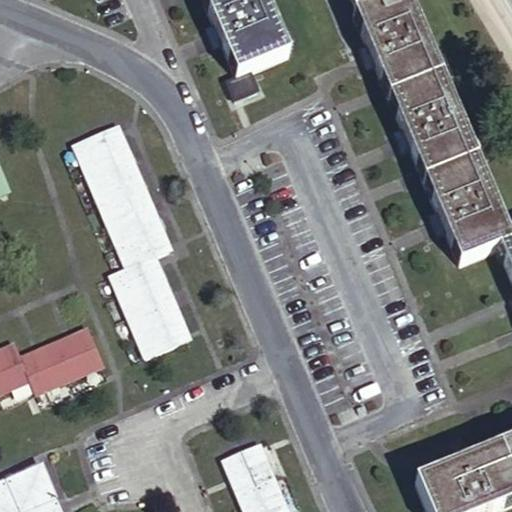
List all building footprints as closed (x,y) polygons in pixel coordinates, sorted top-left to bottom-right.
[(290,66),(262,0),(199,0),(214,34),(222,53),(237,89),(251,83),(290,66)] [(465,274),(501,260),(511,254),(511,242),(407,0),(352,0),(362,20),(356,23),(371,57),(364,59),(371,77),(378,74),(407,140),(400,142),(407,160),(414,157),(443,223),(436,226),(443,244),(450,241),(465,274)] [(222,53),(214,34),(208,37),(215,56),(222,53)] [(237,89),(228,93),(236,111),(259,101),(251,83),(237,89)] [(148,373),(189,355),(155,274),(172,266),(120,144),(76,163),(128,284),(113,291),(148,373)] [(0,214),(12,210),(0,181),(0,214)] [(511,254),(501,260),(511,285),(511,254)] [(37,411),(106,381),(91,344),(21,374),(15,361),(0,367),(0,409),(31,396),(37,411)] [(511,511),(511,453),(424,492),(433,511),(511,511)] [(293,511),(270,456),(236,471),(252,511),(293,511)] [(0,511),(56,511),(44,482),(0,500),(0,511)]
